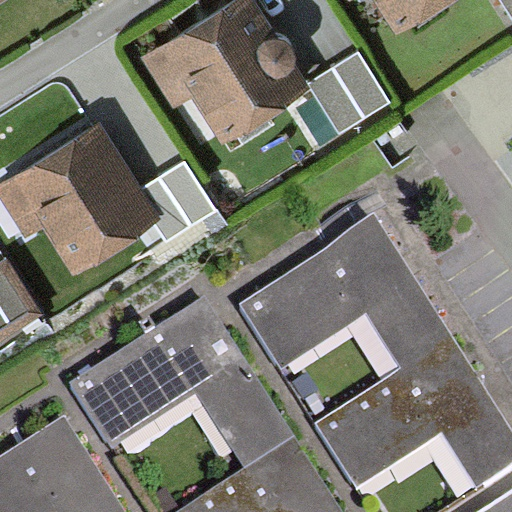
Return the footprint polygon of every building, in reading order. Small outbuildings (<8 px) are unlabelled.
[(223,131),(309,77),(294,55),(296,53),(297,42),(294,34),(285,26),(278,23),(275,24),(260,0),(219,0),(143,50),(177,99),(194,88),(223,131)] [(381,0),(396,23),(433,0),(381,0)] [(358,46),(309,77),(341,128),(390,97),(358,46)] [(142,182),(101,115),(0,177),(0,187),(28,233),(44,223),(70,267),(155,215),(168,237),(216,207),(185,156),(142,182)] [(364,316),(402,374),(450,343),(401,269),(373,224),(245,307),(284,367),(364,316)] [(11,256),(0,263),(0,336),(44,309),(11,256)] [(199,399),(246,472),(298,439),(208,299),(68,388),(111,456),(199,399)] [(511,438),(478,386),(450,343),(402,374),(320,427),(360,488),(440,436),(474,488),(511,463),(511,438)] [(0,511),(122,511),(64,422),(0,462),(0,511)] [(344,511),(298,439),(246,472),(182,511),(344,511)] [(511,511),(511,496),(486,511),(511,511)]
